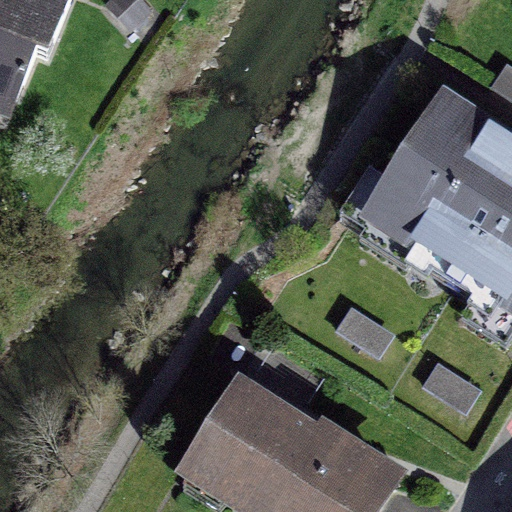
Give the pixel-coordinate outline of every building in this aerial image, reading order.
[(0,0),(0,94),(17,101),(35,56),(47,60),(70,0),(0,0)] [(511,76),(506,72),(494,90),(511,101),(511,76)] [(511,156),(444,113),(376,219),(511,306),(511,156)] [(352,315),(339,333),(379,360),(392,341),(352,315)] [(439,370),(426,389),(466,415),(478,397),(439,370)] [(187,482),(234,511),(379,511),(394,488),(323,442),(319,449),(240,399),(187,482)]
